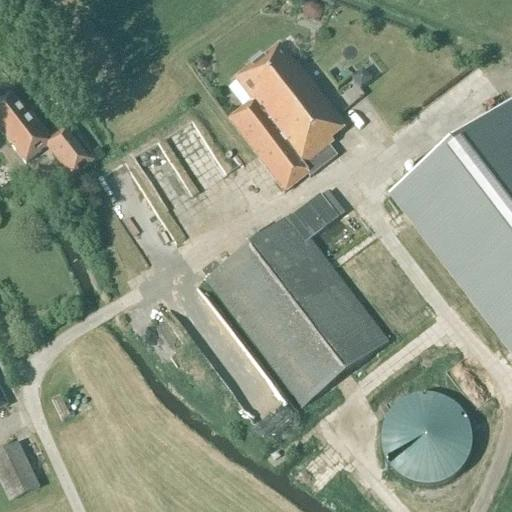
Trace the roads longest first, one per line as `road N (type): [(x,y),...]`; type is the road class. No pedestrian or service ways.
road 1 (track): [(354,397),(340,440),(401,511)]
road 2 (track): [(495,380),(507,427),(477,511)]
